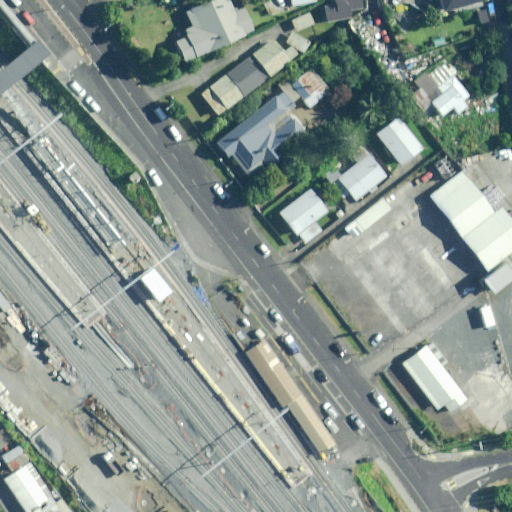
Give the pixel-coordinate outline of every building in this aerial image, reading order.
[(231,7),(227,0),(206,0),(182,11),(189,26),(180,30),(183,36),(172,41),(181,62),(251,31),(239,3),(231,7)] [(351,0),(320,0),(322,11),(311,12),(313,29),(339,27),(338,18),(353,17),(351,0)] [(409,0),(378,0),(381,11),(411,6),(409,0)] [(511,0),(493,0),(494,2),(503,1),(505,13),(511,11),(511,0)] [(364,9),(346,24),(380,67),(398,53),(364,9)] [(485,9),(476,11),(480,24),(488,22),(485,9)] [(302,19),(283,28),(288,38),(306,29),(302,19)] [(302,47),(284,37),(276,50),(295,60),(302,47)] [(265,44),(243,61),(260,83),(282,67),(265,44)] [(240,66),(190,101),(206,123),(255,88),(240,66)] [(304,78),(285,92),(303,116),(322,102),(304,78)] [(436,101),(423,111),(434,124),(445,116),(451,123),(462,114),(459,110),(465,105),(462,101),(452,89),(447,84),(432,96),(436,101)] [(273,163),(270,158),(300,137),(278,111),(270,101),(207,149),(221,167),(223,165),(237,183),(254,171),(257,174),(273,163)] [(390,122),(366,140),(392,174),(415,156),(390,122)] [(112,252),(129,240),(37,125),(25,134),(112,252)] [(337,208),(343,204),(347,208),(379,183),(375,179),(361,162),(324,192),(337,208)] [(511,227),(466,175),(428,200),(485,277),(500,265),(511,280),(511,227)] [(322,219),(303,194),(270,220),(288,245),(291,243),(297,251),(317,236),(311,228),(322,219)] [(428,245),(418,253),(446,290),(455,282),(428,245)] [(148,268),(135,278),(154,304),(168,294),(148,268)] [(284,404),(300,393),(262,338),(242,352),(280,407),(284,404)] [(417,356),(395,371),(428,418),(435,413),(440,420),(456,408),(451,401),(417,356)] [(300,393),(284,404),(317,453),(334,442),(300,393)]
